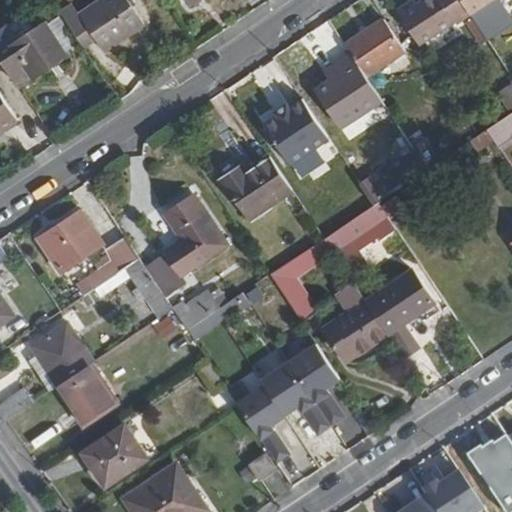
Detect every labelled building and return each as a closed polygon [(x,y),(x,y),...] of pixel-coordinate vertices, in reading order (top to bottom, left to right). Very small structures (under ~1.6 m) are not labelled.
[(142,25),(125,0),(104,0),(84,13),(74,0),(71,0),(57,10),(83,50),(96,42),(103,51),(142,25)] [(469,15),(458,0),(424,0),(415,6),(411,1),(395,12),(417,45),(452,21),(454,24),(469,15)] [(495,0),(458,0),(469,15),(470,17),(495,0)] [(403,53),(383,21),(344,46),(365,79),(403,53)] [(63,56),(42,23),(0,49),(0,60),(16,84),(29,75),(31,78),(63,56)] [(317,122),(291,81),(252,107),(278,148),(317,122)] [(511,82),(495,92),(507,111),(511,107),(511,82)] [(0,132),(16,122),(0,96),(0,132)] [(511,136),(511,111),(483,130),(495,147),(511,136)] [(372,205),(425,170),(393,121),(387,126),(408,157),(402,161),(404,165),(391,173),(386,165),(358,183),(372,205)] [(291,191),(268,157),(243,173),(238,166),(220,178),(247,220),(291,191)] [(223,245),(192,196),(164,215),(180,240),(143,266),(158,289),(223,245)] [(380,203),(387,219),(401,212),(394,197),(380,203)] [(102,244),(79,210),(37,238),(59,273),(102,244)] [(366,230),(356,216),(324,237),(333,251),(366,230)] [(400,233),(361,245),(367,263),(405,251),(400,233)] [(293,281),(333,254),(322,238),(267,275),(284,300),(299,290),(293,281)] [(143,266),(138,259),(93,289),(96,295),(128,274),(158,319),(172,309),(158,289),(143,266)] [(396,327),(430,305),(409,274),(365,304),(386,336),(388,340),(400,333),(396,327)] [(207,316),(216,309),(205,292),(185,305),(183,301),(172,309),(185,330),(207,316)] [(0,325),(14,316),(0,296),(0,325)] [(355,357),(386,336),(365,304),(322,333),(338,358),(351,350),(355,357)] [(159,336),(175,330),(169,316),(153,323),(159,336)] [(193,341),(214,327),(207,316),(185,330),(193,341)] [(93,362),(65,321),(30,344),(58,386),(87,366),(93,362)] [(337,381),(314,345),(286,363),(329,427),(342,418),(324,389),(337,381)] [(329,427),(286,363),(259,382),(283,418),(296,408),(315,436),(329,427)] [(111,403),(87,366),(58,386),(82,422),(111,403)] [(33,403),(24,389),(0,405),(0,419),(3,423),(33,403)] [(144,457),(122,424),(79,452),(102,486),(144,457)] [(289,454),(270,425),(255,434),(274,463),(289,454)] [(271,469),(261,453),(246,463),(256,478),(271,469)] [(183,511),(196,503),(173,468),(123,501),(129,511),(164,511),(173,506),(176,511),(183,511)] [(481,511),(486,509),(462,472),(441,486),(438,481),(423,491),(428,498),(437,511),(481,511)] [(437,511),(428,498),(416,506),(412,501),(402,508),(405,511),(437,511)]
